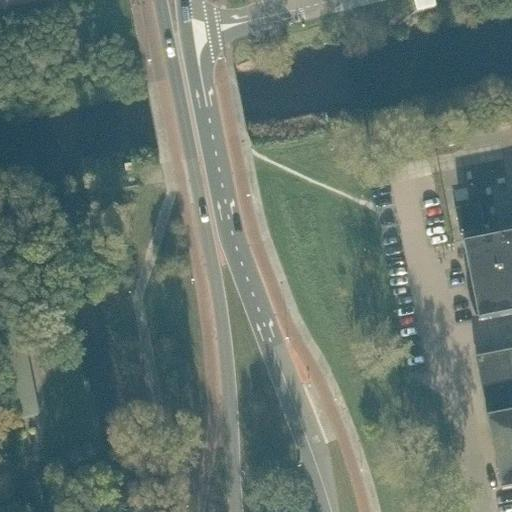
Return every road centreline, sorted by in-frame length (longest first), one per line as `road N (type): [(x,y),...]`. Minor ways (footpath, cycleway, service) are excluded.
road 1 (secondary): [(326,511),(233,236),(188,0)]
road 2 (secondary): [(162,0),(220,300),(239,511)]
road 3 (unclassified): [(484,511),(462,392),(441,367)]
